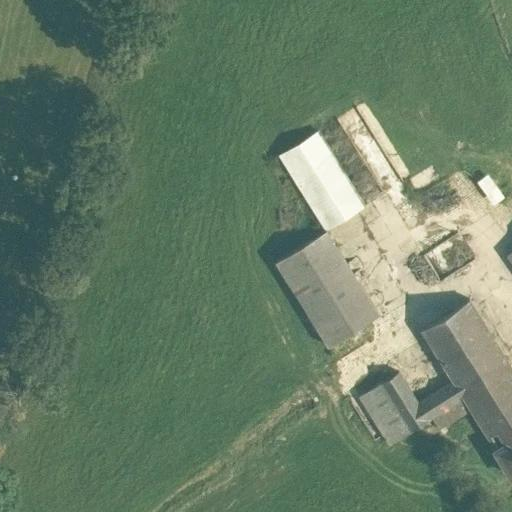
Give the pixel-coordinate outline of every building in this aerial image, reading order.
[(280,152),(327,226),(365,202),(318,128),(280,152)] [(327,227),(277,259),(304,303),(355,271),(327,227)] [(355,271),(304,303),(329,344),(380,312),(355,271)] [(511,394),(511,363),(470,297),(423,327),(454,378),(465,395),(472,406),(478,416),(511,394)] [(454,378),(419,400),(400,370),(382,381),(412,428),(432,415),(465,395),(454,378)] [(412,428),(382,381),(361,394),(390,442),(412,428)] [(511,394),(478,416),(497,447),(496,447),(511,472),(511,394)] [(465,395),(432,415),(440,427),(472,406),(465,395)]
